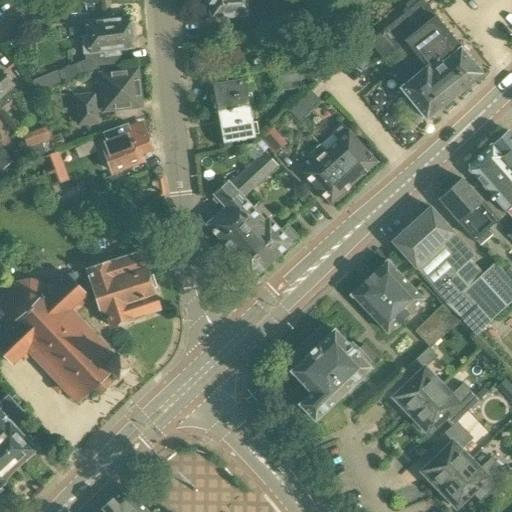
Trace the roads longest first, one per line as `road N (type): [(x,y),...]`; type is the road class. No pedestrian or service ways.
road 1 (secondary): [(207,376),(381,222),(511,86)]
road 2 (secondary): [(511,84),(202,359)]
road 3 (residential): [(202,359),(162,0)]
road 4 (secondary): [(202,359),(52,511)]
road 5 (secondary): [(70,511),(207,376)]
road 6 (secondary): [(284,488),(234,426),(207,376)]
